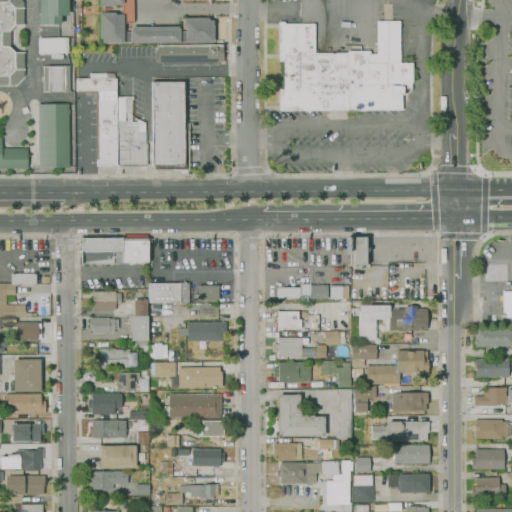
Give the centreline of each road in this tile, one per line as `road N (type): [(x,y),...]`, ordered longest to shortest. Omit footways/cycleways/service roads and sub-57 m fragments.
road 1 (residential): [(248,222),(249,511)]
road 2 (residential): [(63,225),(67,511)]
road 3 (primary): [(0,225),(260,222)]
road 4 (residential): [(454,511),(458,279)]
road 5 (primary): [(260,222),(459,220)]
road 6 (tertiary): [(248,0),(250,188)]
road 7 (residential): [(459,0),(456,187)]
road 8 (primary): [(250,188),(64,192)]
